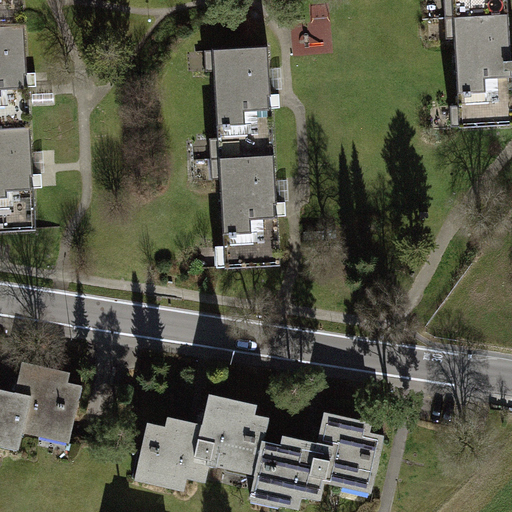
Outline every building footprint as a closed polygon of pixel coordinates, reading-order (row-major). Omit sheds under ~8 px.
[(0,0),(0,11),(23,11),(22,0),(0,0)] [(440,7),(447,116),(510,112),(503,3),(440,7)] [(0,12),(0,105),(27,104),(22,12),(0,12)] [(202,44),(208,152),(272,149),(267,40),(202,44)] [(0,106),(0,198),(31,197),(27,105),(0,106)] [(208,153),(213,261),(278,258),(273,149),(208,153)] [(70,374),(21,363),(15,391),(0,387),(0,447),(17,452),(21,434),(69,444),(81,388),(67,385),(70,374)] [(210,465),(256,476),(265,433),(269,419),(254,416),(256,406),(206,395),(199,426),(185,423),(166,418),(163,428),(146,424),(133,482),(184,493),(187,481),(205,485),(210,465)] [(371,496),(384,438),(370,434),(372,425),(324,414),(317,445),(306,442),(265,433),(256,476),(250,501),(297,511),(300,498),(319,502),(323,485),(371,496)]
